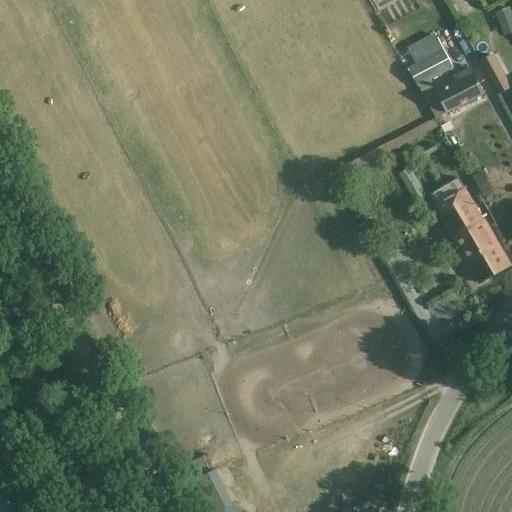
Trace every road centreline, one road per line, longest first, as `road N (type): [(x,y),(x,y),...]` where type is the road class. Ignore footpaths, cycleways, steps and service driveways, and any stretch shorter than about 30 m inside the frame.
road 1 (track): [(170,511),(0,198)]
road 2 (unclassified): [(411,511),(441,419),(511,318)]
